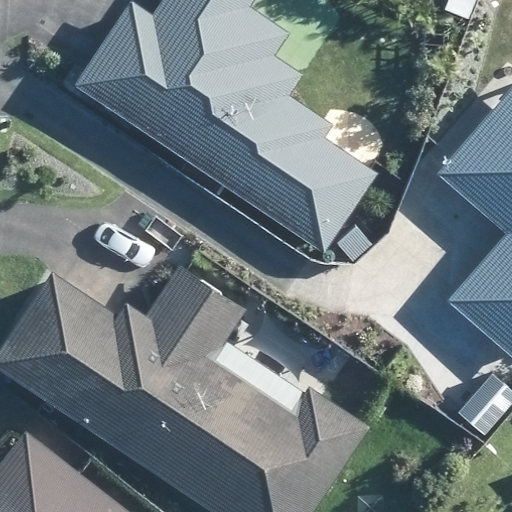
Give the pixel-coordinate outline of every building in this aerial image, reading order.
[(155,0),(146,13),(128,0),(123,0),(80,66),(68,84),(318,251),(372,171),(367,168),(318,136),(327,123),(323,120),(283,92),(297,73),(293,70),(267,54),(283,30),(243,4),(246,0),(155,0)] [(434,0),(432,6),(461,19),(468,0),(434,0)] [(511,82),(433,173),(502,232),(444,301),(451,307),(511,358),(511,82)] [(239,309),(182,271),(175,266),(148,304),(142,315),(120,299),(111,313),(53,273),(46,270),(0,338),(0,370),(212,511),(306,511),(365,425),(304,386),(300,392),(220,337),(223,332),(239,309)] [(445,358),(409,337),(386,375),(422,397),(445,358)] [(127,511),(20,429),(0,455),(0,511),(127,511)]
